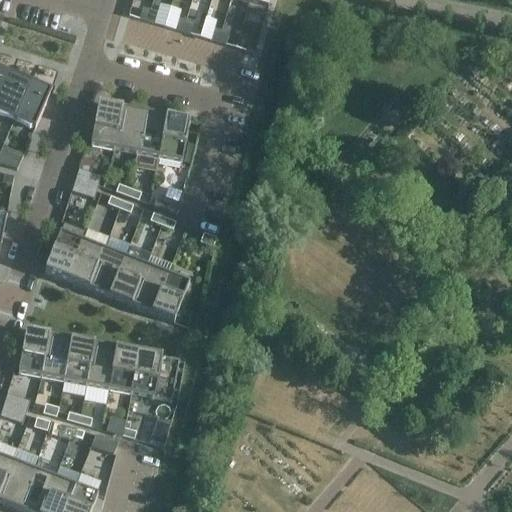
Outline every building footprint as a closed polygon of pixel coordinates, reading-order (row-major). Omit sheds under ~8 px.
[(265,17),(269,0),(249,0),(247,6),(246,11),(265,17)] [(146,25),(149,13),(142,10),(138,22),(146,25)] [(181,35),(185,23),(177,21),(174,33),(181,35)] [(185,23),(181,35),(189,37),(192,25),(185,23)] [(225,48),(230,30),(222,28),(220,33),(220,34),(217,46),(225,48)] [(220,34),(220,33),(213,31),(209,43),(217,46),(220,34)] [(253,56),(256,44),(248,42),(244,54),(253,56)] [(0,100),(10,77),(9,77),(0,72),(0,100)] [(0,116),(13,123),(30,84),(10,75),(9,77),(10,77),(0,100),(0,116)] [(30,84),(13,123),(34,132),(51,93),(30,84)] [(112,154),(120,112),(97,108),(89,149),(112,154)] [(135,158),(143,116),(120,112),(112,154),(135,158)] [(157,162),(165,120),(143,116),(135,158),(157,162)] [(165,120),(157,162),(181,167),(188,125),(165,120)] [(0,152),(0,167),(16,172),(22,159),(1,150),(0,152)] [(74,184),(97,191),(100,179),(77,172),(74,184)] [(11,187),(13,179),(3,178),(1,185),(11,187)] [(93,202),(97,191),(74,184),(70,195),(93,202)] [(126,200),(129,192),(117,188),(114,195),(126,200)] [(129,192),(126,200),(137,204),(140,196),(129,192)] [(175,218),(179,206),(156,198),(152,209),(175,218)] [(117,212),(121,204),(109,200),(106,207),(117,212)] [(121,204),(117,212),(129,216),(132,209),(121,204)] [(160,229),(163,221),(152,216),(149,224),(160,229)] [(163,221),(160,229),(171,233),(174,225),(163,221)] [(66,284),(81,245),(59,236),(43,276),(66,284)] [(212,250),(215,241),(202,236),(199,245),(212,250)] [(87,293),(102,253),(81,245),(66,284),(87,293)] [(108,301),(123,262),(102,253),(87,293),(108,301)] [(129,309),(145,270),(123,262),(108,301),(129,309)] [(150,318),(166,278),(145,270),(129,309),(150,318)] [(166,278),(150,318),(173,326),(188,287),(166,278)] [(40,381),(48,340),(24,335),(17,377),(40,381)] [(62,386),(70,344),(48,340),(40,381),(62,386)] [(85,390),(93,348),(70,344),(62,386),(85,390)] [(107,394),(115,352),(93,348),(85,390),(107,394)] [(130,398),(137,357),(115,352),(107,394),(130,398)] [(170,406),(178,364),(137,357),(130,398),(170,406)] [(2,408),(25,416),(29,404),(6,397),(2,408)] [(55,421),(58,411),(44,407),(42,417),(55,421)] [(0,420),(21,427),(25,416),(2,408),(0,415),(0,420)] [(77,427),(79,419),(68,416),(65,424),(77,427)] [(79,419),(77,427),(89,430),(91,422),(79,419)] [(69,440),(71,432),(60,428),(57,436),(69,440)] [(121,439),(123,432),(112,428),(109,436),(121,439)] [(71,432),(69,440),(81,443),(83,435),(71,432)] [(123,432),(121,439),(133,443),(135,435),(123,432)] [(112,458),(116,447),(94,438),(90,449),(112,458)] [(0,492),(10,465),(0,461),(0,492)] [(0,506),(14,511),(17,511),(32,473),(10,465),(0,492),(0,506)] [(41,511),(53,482),(32,473),(17,511),(41,511)] [(65,511),(74,490),(53,482),(41,511),(65,511)] [(74,490),(65,511),(91,511),(97,498),(74,490)]
